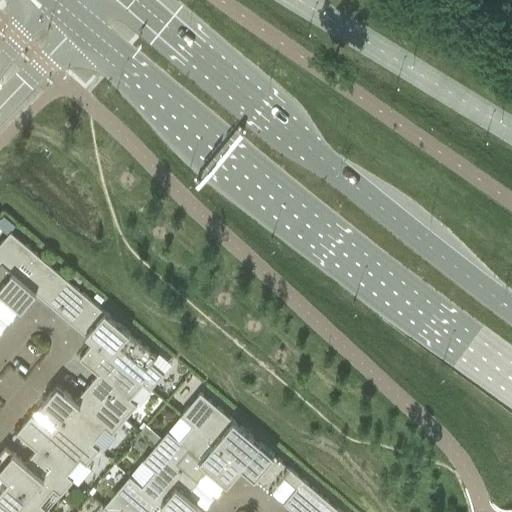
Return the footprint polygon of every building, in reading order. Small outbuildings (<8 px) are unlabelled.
[(4,215),(0,219),(0,226),(5,231),(13,223),(4,215)] [(72,323),(76,319),(92,300),(91,299),(25,244),(18,253),(2,239),(0,242),(0,262),(35,292),(72,323)] [(35,292),(0,262),(0,296),(2,294),(21,309),(35,292)] [(96,293),(91,299),(92,300),(98,305),(103,299),(97,294),(96,293)] [(92,300),(76,319),(88,329),(84,334),(93,341),(143,383),(150,389),(163,373),(151,362),(157,355),(98,305),(92,300)] [(93,341),(78,358),(97,374),(86,387),(124,419),(137,404),(130,398),(143,383),(93,341)] [(57,384),(41,402),(60,418),(60,417),(92,443),(105,428),(112,434),(124,419),(86,387),(75,400),(57,384)] [(241,467),(249,473),(251,470),(256,475),(265,465),(271,470),(280,459),(200,392),(180,415),(192,425),(241,467)] [(31,415),(16,433),(36,450),(37,449),(67,474),(79,459),(86,465),(99,449),(92,443),(60,417),(60,418),(49,430),(31,415)] [(146,425),(140,432),(148,439),(154,432),(146,425)] [(241,467),(192,425),(179,440),(167,430),(154,445),(197,481),(208,468),(227,484),(241,467)] [(142,485),(173,511),(202,511),(205,510),(186,494),(197,481),(154,445),(142,460),(154,470),(142,485)] [(5,446),(0,451),(0,472),(8,479),(9,478),(40,504),(53,489),(60,495),(73,479),(67,474),(37,449),(36,450),(25,462),(5,446)] [(341,511),(289,467),(269,491),(270,492),(283,477),(296,487),(283,502),(294,511),(341,511)] [(173,511),(142,485),(129,475),(103,506),(109,511),(173,511)] [(0,511),(45,511),(47,510),(40,504),(9,478),(8,479),(0,488),(0,511)]
